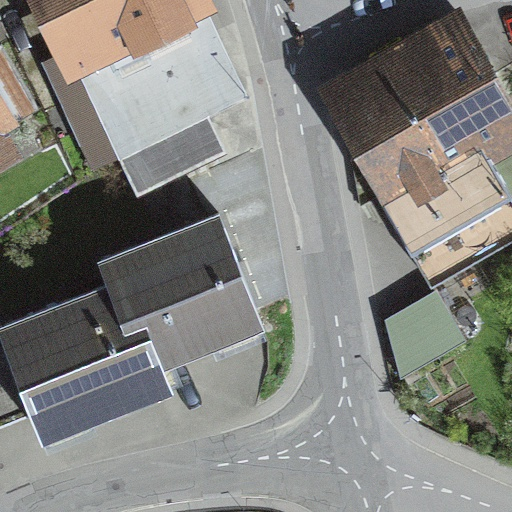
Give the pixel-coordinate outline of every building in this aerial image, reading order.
[(197,116),(245,93),(199,0),(47,0),(138,188),(214,150),(197,116)] [(479,44),(469,27),(345,98),(393,182),(378,191),(431,283),(511,236),(511,193),(480,139),(511,120),(471,49),(479,44)] [(0,42),(0,98),(13,120),(37,106),(0,42)] [(3,327),(44,429),(167,381),(158,357),(258,318),(217,215),(104,260),(113,284),(3,327)] [(465,339),(436,288),(384,317),(400,376),(465,339)]
